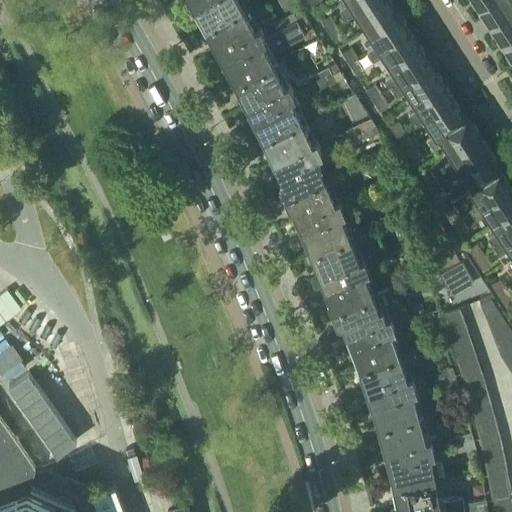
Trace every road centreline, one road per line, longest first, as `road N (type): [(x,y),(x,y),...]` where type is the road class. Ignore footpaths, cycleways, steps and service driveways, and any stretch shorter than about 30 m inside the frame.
road 1 (secondary): [(328,511),(283,352),(205,167),(110,0)]
road 2 (residential): [(432,0),(511,122)]
